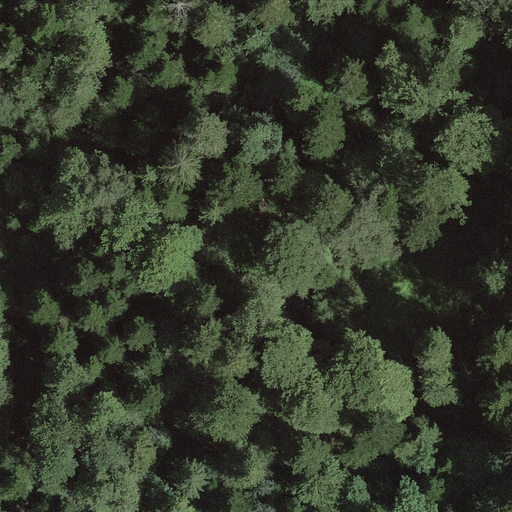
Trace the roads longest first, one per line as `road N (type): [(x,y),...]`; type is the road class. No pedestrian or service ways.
road 1 (track): [(221,0),(254,72),(269,249),(310,367),(343,511)]
road 2 (track): [(260,511),(209,453),(123,395),(92,355),(56,299),(0,173)]
